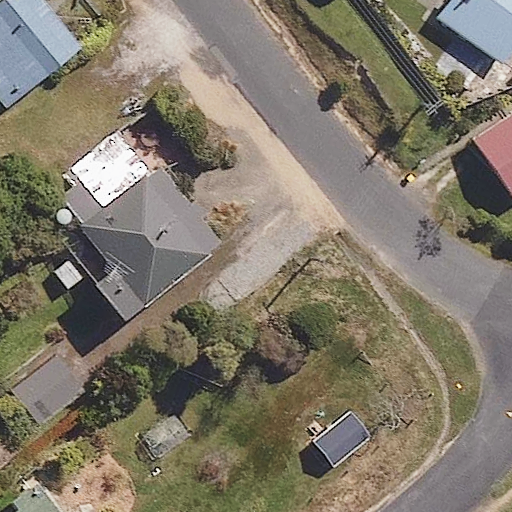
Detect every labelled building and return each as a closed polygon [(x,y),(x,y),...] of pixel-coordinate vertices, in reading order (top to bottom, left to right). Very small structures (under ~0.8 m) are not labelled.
[(0,0),(0,108),(76,50),(36,0),(0,0)] [(511,64),(511,0),(450,0),(436,19),(506,73),(511,64)] [(511,200),(511,115),(471,141),(509,202),(511,200)] [(77,227),(55,245),(67,260),(50,273),(65,292),(82,279),(117,324),(215,248),(153,168),(145,174),(115,136),(72,170),(81,181),(56,201),(77,227)] [(81,392),(51,355),(8,389),(38,426),(81,392)] [(54,511),(39,491),(11,511),(54,511)]
